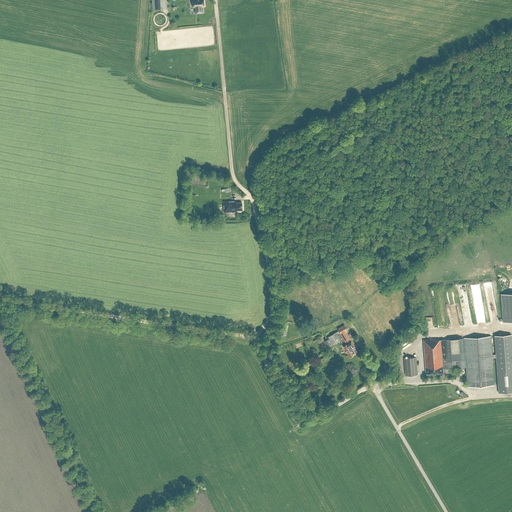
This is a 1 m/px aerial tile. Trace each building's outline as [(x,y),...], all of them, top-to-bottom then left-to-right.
[(192,0),(193,7),(195,7),(196,13),(203,12),(202,6),(204,6),(203,0),(192,0)] [(236,201),(223,201),(223,212),(236,211),(236,210),(242,209),(241,202),(236,202),(236,201)] [(449,284),(453,309),(462,308),(458,283),(449,284)] [(444,284),(436,285),(443,327),(455,325),(455,323),(451,324),(444,284)] [(503,322),(511,320),(511,292),(500,293),(503,322)] [(339,330),(328,336),(333,344),(333,345),(340,340),(343,345),(349,356),(351,356),(352,355),(353,353),(357,351),(345,330),(347,329),(345,325),(338,328),(339,330)] [(511,342),(511,334),(494,335),(498,393),(511,391),(511,342)] [(440,339),(423,340),(426,374),(443,373),(442,368),(447,367),(448,368),(466,367),(467,386),(494,384),(490,335),(440,339)] [(332,345),(329,338),(327,339),(324,341),(328,347),(330,346),(332,345)] [(416,357),(404,357),(405,375),(417,374),(416,357)]
